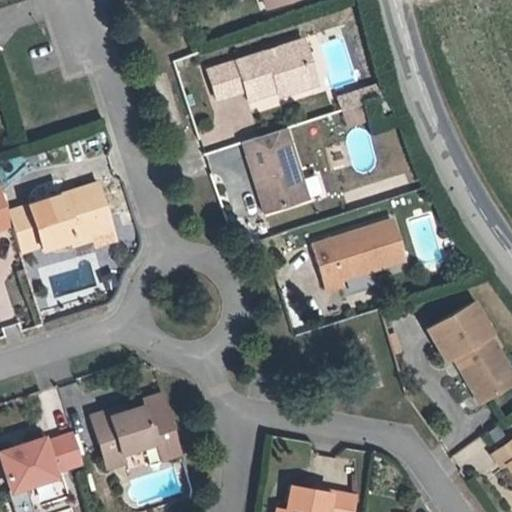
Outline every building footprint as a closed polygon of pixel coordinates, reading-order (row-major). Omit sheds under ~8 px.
[(292,0),(263,0),(266,8),(292,0)] [(308,61),(301,39),(292,42),(298,59),(308,61)] [(315,83),(308,61),(298,59),(292,42),(274,48),(276,53),(266,56),(265,51),(206,70),(216,99),(244,90),(247,99),(276,90),(292,85),(294,90),(315,83)] [(278,96),(294,90),(292,85),(276,90),(278,96)] [(365,102),(361,90),(352,93),(355,105),(365,102)] [(355,105),(352,93),(337,98),(341,110),(355,105)] [(392,110),(387,96),(373,101),(378,115),(392,110)] [(307,199),(284,128),(241,142),(264,212),(307,199)] [(96,181),(6,209),(11,225),(21,257),(70,242),(72,248),(92,242),(94,249),(115,242),(96,181)] [(0,227),(11,225),(6,209),(0,191),(0,227)] [(403,260),(391,220),(311,244),(326,291),(342,285),(340,280),(403,260)] [(300,239),(297,229),(286,232),(289,242),(300,239)] [(502,371),(507,368),(488,335),(491,334),(472,301),(426,328),(445,360),(452,357),(456,354),(461,363),(459,369),(479,403),(499,391),(502,371)] [(461,363),(456,354),(452,357),(459,369),(461,363)] [(511,383),(511,376),(507,368),(502,371),(499,391),(511,383)] [(175,436),(162,393),(141,400),(142,406),(125,411),(109,416),(107,410),(89,416),(105,467),(123,462),(120,453),(155,442),(175,436)] [(125,411),(123,405),(107,410),(109,416),(125,411)] [(52,471),(81,462),(72,433),(43,443),(41,437),(0,450),(0,464),(8,490),(6,491),(13,511),(32,511),(24,486),(54,476),(52,471)] [(181,453),(175,436),(155,442),(161,460),(181,453)] [(511,439),(492,454),(502,467),(507,464),(511,471),(511,439)] [(126,451),(128,464),(156,460),(154,447),(126,451)] [(353,511),(356,498),(289,486),(285,511),(284,511),(353,511)]
